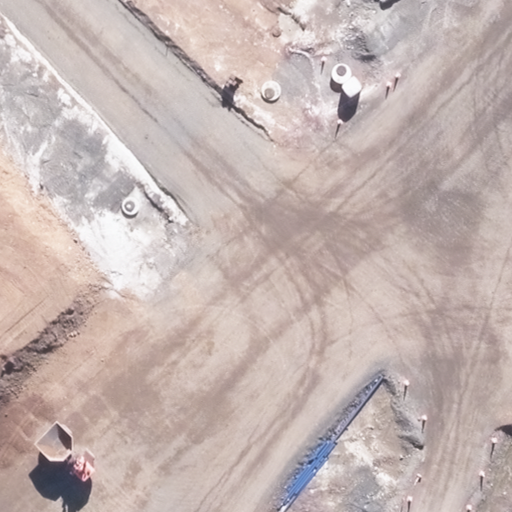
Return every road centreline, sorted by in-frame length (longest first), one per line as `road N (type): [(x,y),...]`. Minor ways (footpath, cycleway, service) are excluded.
road 1 (track): [(213,511),(511,165)]
road 2 (residential): [(82,0),(335,246)]
road 3 (residential): [(335,246),(116,511)]
road 4 (residential): [(511,58),(335,246)]
road 5 (residential): [(335,246),(511,422)]
